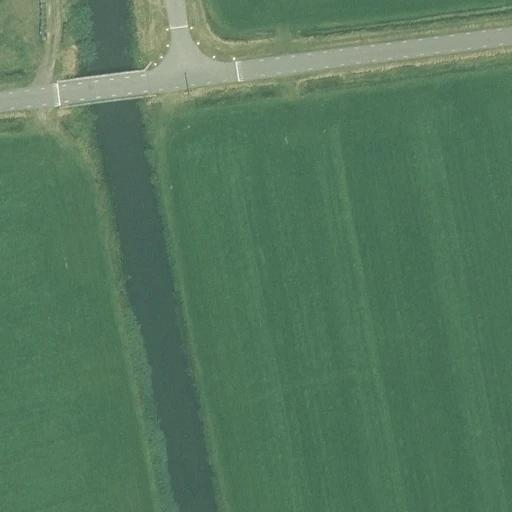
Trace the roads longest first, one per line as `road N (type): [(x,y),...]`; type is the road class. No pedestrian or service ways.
road 1 (tertiary): [(186,76),(511,35)]
road 2 (tertiary): [(57,94),(186,76)]
